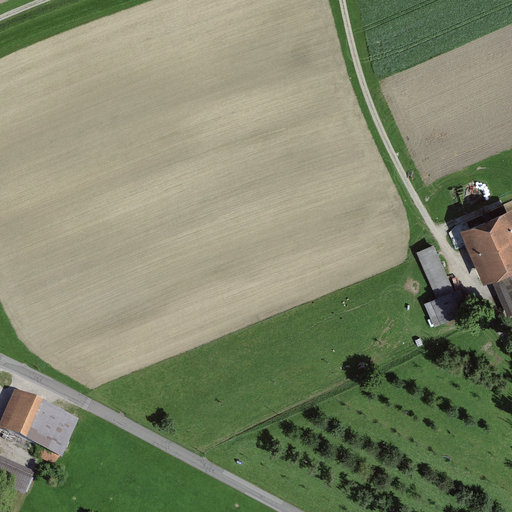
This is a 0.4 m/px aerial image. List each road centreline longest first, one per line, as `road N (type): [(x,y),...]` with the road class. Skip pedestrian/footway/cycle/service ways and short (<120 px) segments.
road 1 (track): [(342,0),(385,139),(482,323)]
road 2 (unclassified): [(0,359),(300,511)]
road 3 (track): [(192,456),(454,329),(482,323)]
